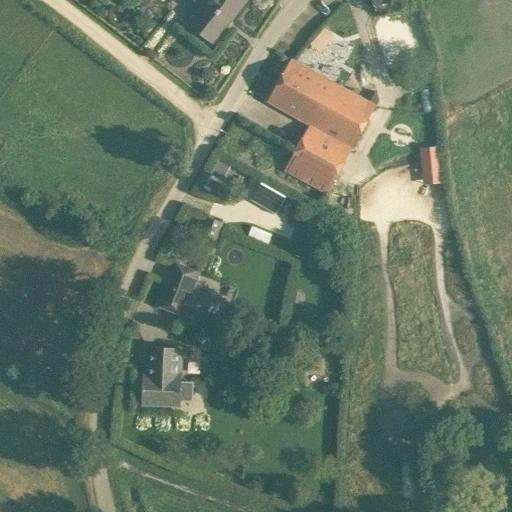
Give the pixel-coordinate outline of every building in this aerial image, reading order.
[(194,0),(193,2),(201,8),(189,24),(213,42),(245,0),(194,0)] [(268,101),(277,105),(310,124),(287,169),(329,192),(353,146),(375,106),(291,59),(268,101)] [(437,149),(396,151),(398,189),(439,187),(437,149)] [(224,176),(232,163),(221,157),(214,170),(224,176)] [(217,238),(221,228),(224,223),(207,216),(201,231),(217,238)] [(176,262),(168,282),(165,281),(156,305),(180,313),(187,291),(192,293),(200,270),(176,262)] [(184,348),(146,346),(145,375),(144,375),(142,404),(182,406),(182,400),(193,400),(193,380),(183,380),(184,348)]
